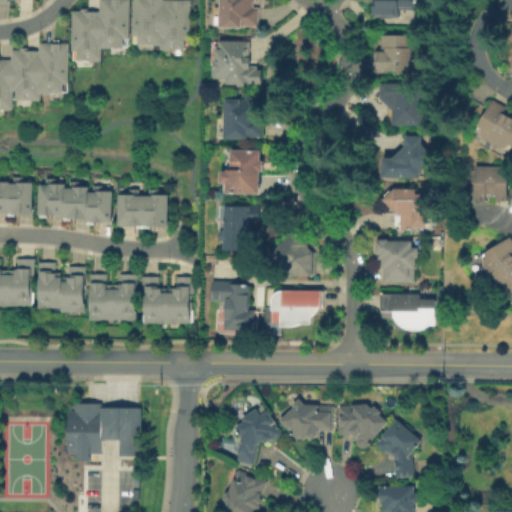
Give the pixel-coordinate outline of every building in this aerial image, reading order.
[(75,11),(102,11),(102,0),(133,0),(133,47),(127,47),(127,49),(105,49),(106,62),(76,62),(75,11)] [(136,0),(193,0),(193,50),(188,50),(188,52),(163,51),(163,47),(156,47),(156,46),(143,46),(142,45),(136,45),(136,0)] [(262,15),(261,31),(218,29),(219,0),(258,0),(258,14),(262,15)] [(417,0),(417,10),(401,10),(401,18),(374,18),(374,0),(417,0)] [(415,37),(415,74),(376,73),(376,53),(384,53),(384,37),(415,37)] [(67,93),(67,95),(45,95),(45,102),(17,101),(17,111),(0,111),(0,59),(14,59),(14,50),(42,51),(42,44),(71,44),(73,85),(71,85),(71,93),(67,93)] [(264,67),(264,86),(230,86),(230,79),(214,79),(214,44),(251,44),(251,67),(264,67)] [(425,85),(425,125),(395,125),(395,109),(386,100),(383,100),(383,85),(425,85)] [(506,106),(501,113),(511,119),(511,117),(511,148),(511,150),(506,147),(504,151),(499,147),(498,149),(476,133),(476,129),(473,127),(493,99),(506,106)] [(265,102),(265,138),(226,138),(227,102),(265,102)] [(425,138),(425,179),(385,179),(385,159),(391,159),(408,144),(408,138),(425,138)] [(263,154),(263,195),(223,195),(223,172),(231,172),(231,154),(263,154)] [(506,163),(472,163),(472,200),(506,200),(506,163)] [(13,185),(16,185),(16,178),(26,177),(26,183),(37,182),(38,217),(0,217),(0,177),(2,177),(3,183),(13,183),(13,185)] [(93,193),(96,193),(95,186),(106,186),(106,192),(116,191),(117,225),(91,226),(91,222),(67,221),(67,218),(43,218),(43,186),(48,186),(48,179),(59,179),(59,184),(70,184),(70,189),(72,189),(72,182),(82,182),(83,187),(93,187),(93,193)] [(429,189),(429,231),(395,231),(396,212),(383,200),(396,189),(429,189)] [(142,197),(152,197),(152,190),(162,190),(162,195),(173,194),(174,230),(123,229),(122,195),(132,195),(132,190),(142,190),(142,197)] [(261,208),(261,224),(254,224),(254,253),(222,253),(222,230),(219,230),(219,208),(261,208)] [(315,256),(317,279),(280,281),(279,267),(272,268),(272,255),(288,237),(301,236),(315,256)] [(511,238),(511,291),(509,293),(499,277),(495,280),(481,258),(511,238)] [(419,251),(418,282),(385,282),(385,257),(378,257),(378,243),(411,243),(411,251),(419,251)] [(0,259),(3,259),(3,271),(20,271),(20,259),(37,259),(37,277),(36,277),(37,308),(0,308),(0,259)] [(58,273),(64,273),(65,278),(71,278),(71,267),(88,267),(89,315),(64,315),(64,310),(42,311),(42,263),(58,263),(58,273)] [(93,274),(110,275),(110,286),(122,285),(122,274),(141,274),(141,322),(93,323),(93,274)] [(145,277),(162,277),(162,289),(179,289),(179,277),(194,277),(194,280),(196,280),(196,325),(147,325),(147,295),(144,296),(145,277)] [(261,312),(260,334),(225,333),(227,305),(214,304),(215,283),(253,285),(251,312),(261,312)] [(323,292),(323,309),(313,309),(313,325),(299,325),(299,328),(282,328),(282,313),(273,313),(273,304),(274,295),(283,292),(323,292)] [(435,303),(435,319),(434,319),(431,325),(420,330),(411,331),(403,326),(396,319),(382,319),(382,298),(421,298),(421,303),(435,303)] [(283,420),(298,407),(295,404),(303,397),(309,403),(337,405),(335,431),(322,430),(322,435),(319,438),(315,438),(311,437),(308,440),(305,436),(301,440),(283,420)] [(342,435),(341,418),(342,418),(341,406),(371,403),(376,408),(379,405),(386,411),(384,413),(392,421),(368,447),(364,448),(360,444),(359,439),(356,436),(358,435),(357,434),(342,435)] [(63,455),(72,455),(72,462),(85,462),(85,456),(100,456),(100,443),(116,443),(116,457),(138,457),(138,409),(101,409),(101,405),(72,405),(72,414),(63,414),(63,455)] [(287,433),(276,441),(275,440),(269,443),(268,440),(263,443),(258,465),(239,460),(244,437),(238,427),(247,421),(245,418),(261,408),(264,414),(272,409),(287,433)] [(400,418),(425,440),(415,453),(417,476),(399,478),(397,454),(396,453),(394,455),(389,451),(387,453),(377,445),(400,418)] [(229,511),(228,500),(226,498),(228,492),(231,491),(241,468),(270,481),(265,493),(266,503),(264,503),(265,508),(257,509),(257,511),(229,511)] [(142,487),(134,487),(134,478),(141,478),(142,487)] [(387,511),(386,511),(386,504),(384,504),(384,499),(382,499),(382,486),(419,486),(419,494),(423,494),(423,503),(419,502),(419,511),(387,511)] [(141,489),(142,500),(134,500),(134,489),(141,489)]
